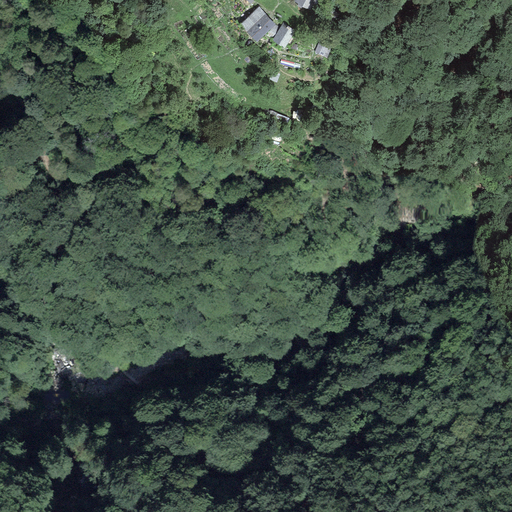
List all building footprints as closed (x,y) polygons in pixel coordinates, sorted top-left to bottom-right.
[(312,0),(294,0),(294,2),(308,9),(312,0)] [(275,24),(258,6),(240,24),(257,42),(275,24)] [(296,30),(283,22),(272,40),(284,48),(296,30)] [(332,46),(319,41),(314,53),(327,58),(332,46)] [(312,107),(314,98),(305,96),(303,105),(312,107)] [(297,122),(299,123),(301,123),(303,122),(304,121),(305,119),(306,117),(305,115),(304,113),(303,112),(301,111),(299,111),(297,111),(295,112),(294,114),(293,116),(293,118),(294,120),(295,121),(297,122)] [(274,142),(276,142),(278,142),(280,141),(281,140),(282,138),(283,136),(282,134),(281,132),(280,131),(278,130),(276,130),(274,130),(272,131),(271,133),(270,135),(270,137),(271,139),(272,140),(274,142)] [(320,180),(311,172),(305,178),(314,186),(320,180)]
